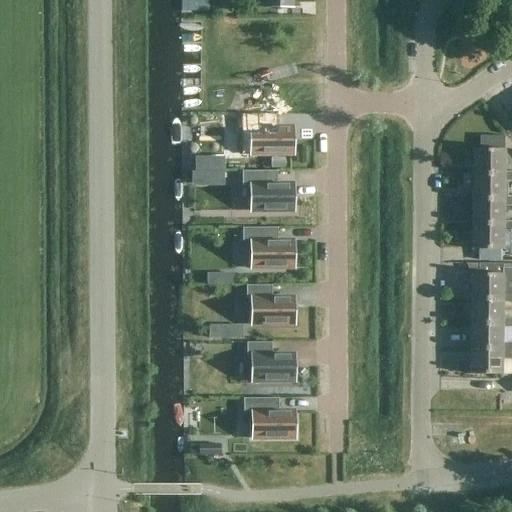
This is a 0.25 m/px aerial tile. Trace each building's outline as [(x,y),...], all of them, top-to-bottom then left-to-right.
[(417,71),(416,52),(407,52),(408,71),(417,71)] [(456,62),(441,69),(446,80),(461,73),(456,62)] [(250,130),(250,155),(292,154),(292,128),(276,128),(276,114),(241,115),(241,130),(250,130)] [(479,136),(478,149),(471,149),(471,172),(503,172),(503,149),(502,149),(503,137),(479,136)] [(250,187),(250,212),(293,211),(292,185),(277,185),(277,171),(241,172),(241,187),(250,187)] [(503,197),(503,182),(511,182),(511,172),(503,172),(471,172),(471,197),(503,197)] [(502,222),(502,207),(511,206),(511,197),(503,197),(471,197),(470,222),(502,222)] [(511,256),(511,247),(502,247),(502,231),(511,231),(511,222),(502,222),(470,222),(470,250),(477,250),(477,261),(502,261),(502,256),(511,256)] [(251,244),(251,269),(293,268),(293,242),(277,242),(277,228),(241,229),(241,244),(251,244)] [(477,264),(477,274),(470,274),(470,293),(502,294),(502,278),(511,278),(511,268),(501,269),(502,265),(477,264)] [(251,300),(251,325),(293,325),(293,298),(278,298),(277,285),(242,285),(242,300),(251,300)] [(469,318),(501,318),(511,318),(511,293),(502,294),(470,293),(469,318)] [(501,343),(501,328),(511,328),(511,318),(501,318),(469,318),(469,343),(501,343)] [(251,357),(252,382),(294,382),(294,355),(278,355),(278,342),(242,342),(242,357),(251,357)] [(511,343),(501,343),(469,343),(469,375),(501,375),(511,375),(511,343)] [(252,414),(252,439),(294,438),(294,412),(278,412),(278,398),(242,399),(242,414),(252,414)] [(199,445),(199,455),(220,455),(220,444),(199,445)]
